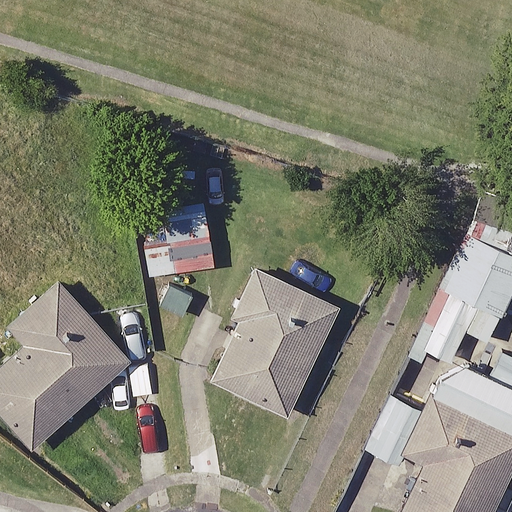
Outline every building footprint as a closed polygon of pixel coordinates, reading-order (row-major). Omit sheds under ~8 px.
[(511,282),(511,226),(471,208),(437,284),(433,311),(422,342),(449,354),(474,298),(500,310),(511,282)] [(372,231),(327,213),(315,244),(359,262),(372,231)] [(211,260),(207,223),(140,231),(145,268),(211,260)] [(335,298),(253,260),(202,369),(283,407),(335,298)] [(126,351),(53,269),(12,305),(31,326),(0,353),(0,405),(29,438),(126,351)] [(511,428),(456,403),(464,386),(419,365),(384,442),(414,456),(389,511),(391,511),(482,511),(511,450),(511,428)]
